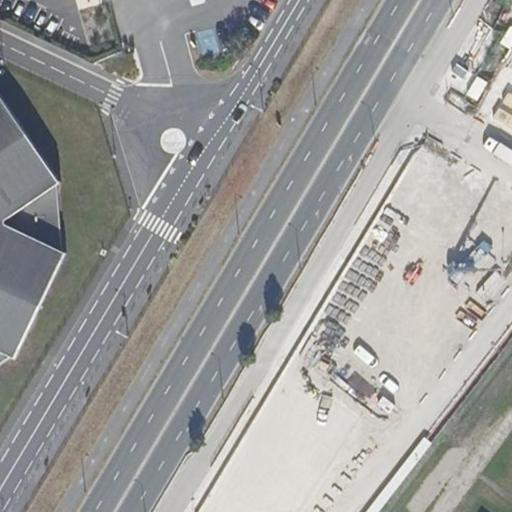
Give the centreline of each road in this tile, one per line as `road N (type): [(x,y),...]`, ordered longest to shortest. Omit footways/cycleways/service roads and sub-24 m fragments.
road 1 (primary): [(135,511),(440,0)]
road 2 (primary): [(399,0),(95,511)]
road 3 (unclassified): [(0,492),(296,0)]
